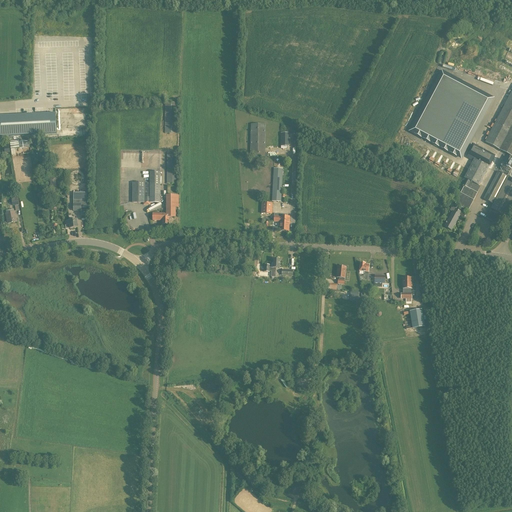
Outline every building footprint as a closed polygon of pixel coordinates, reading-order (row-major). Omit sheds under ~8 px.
[(461,160),(494,98),(441,70),(408,132),(461,160)] [(511,91),(485,142),(511,157),(511,155),(511,91)] [(165,134),(178,133),(178,102),(165,103),(165,134)] [(0,136),(56,133),(55,114),(0,116),(0,136)] [(250,157),(265,157),(266,124),(251,124),(250,157)] [(87,136),(86,129),(62,130),(62,137),(87,136)] [(19,142),(19,141),(10,142),(12,156),(16,155),(15,149),(30,147),(29,141),(19,142)] [(491,167),(496,157),(491,154),(483,151),(483,150),(477,161),(474,159),(464,178),(466,179),(467,180),(455,204),(468,211),(480,187),(479,186),(480,184),(489,167),(490,168),(491,167)] [(177,184),(178,153),(167,153),(167,184),(177,184)] [(255,168),(265,168),(265,158),(255,158),(255,168)] [(283,169),(274,168),(272,201),(281,202),(283,169)] [(483,199),(493,204),(485,218),(493,222),(490,228),(497,231),(504,216),(506,217),(511,204),(511,168),(510,172),(503,168),(500,173),(497,171),(483,199)] [(150,205),(150,203),(159,203),(160,202),(160,172),(150,172),(150,183),(133,183),(132,203),(143,203),(143,205),(150,205)] [(88,208),(88,193),(73,193),(73,212),(81,212),(81,208),(88,208)] [(175,217),(175,196),(167,196),(166,213),(153,213),(153,221),(162,221),(162,225),(169,225),(169,217),(175,217)] [(262,202),(261,211),(271,212),(271,203),(262,202)] [(450,211),(452,212),(444,226),(452,230),(460,216),(459,215),(461,212),(452,207),(450,211)] [(8,224),(17,222),(15,212),(6,214),(8,224)] [(290,217),(287,217),(286,215),(280,214),(280,217),(279,217),(274,217),(274,222),(280,223),(279,231),(289,232),(290,217)] [(74,217),(73,215),(69,216),(69,221),(65,221),(66,225),(66,228),(70,227),(70,229),(78,228),(77,220),(76,217),(74,217)] [(272,264),(272,265),(272,272),(276,272),(276,269),(280,269),(280,260),(273,260),(273,264),(272,264)] [(368,272),(369,265),(365,265),(365,264),(360,263),(359,272),(364,272),(363,275),(368,276),(368,272)] [(345,279),(346,267),(337,266),(336,278),(345,279)] [(411,294),(411,278),(403,278),(403,294),(401,294),(401,299),(406,299),(406,305),(412,305),(412,294),(411,294)] [(421,310),(409,312),(412,329),(424,327),(421,310)] [(409,312),(403,313),(406,330),(412,329),(409,312)] [(290,488),(291,488),(294,494),(303,489),(300,483),(290,488)]
